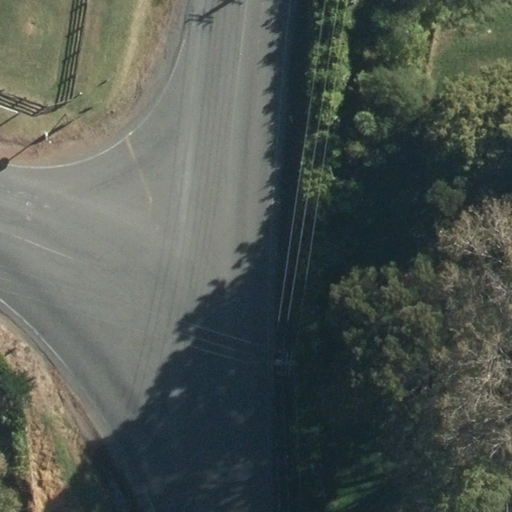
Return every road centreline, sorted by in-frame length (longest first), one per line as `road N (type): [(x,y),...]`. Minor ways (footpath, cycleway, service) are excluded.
road 1 (unclassified): [(247,0),(217,312)]
road 2 (unclassified): [(217,312),(0,228)]
road 3 (unclassified): [(217,312),(224,511)]
